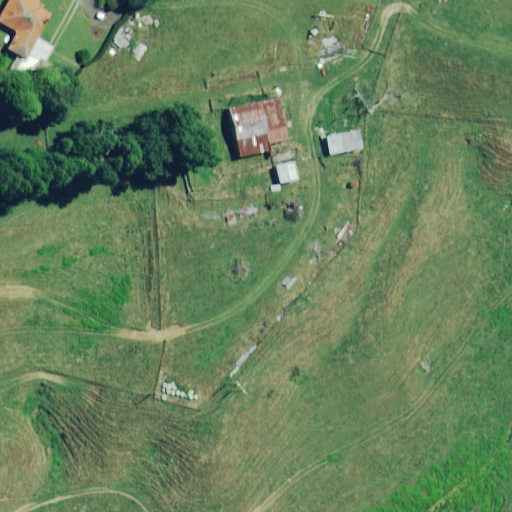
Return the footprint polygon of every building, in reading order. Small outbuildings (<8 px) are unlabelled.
[(0,0),(0,27),(9,32),(13,25),(30,34),(41,13),(31,7),(33,3),(27,0),(0,0)] [(13,25),(9,32),(0,48),(0,49),(17,58),(19,54),(28,38),(30,34),(13,25)] [(45,47),(28,38),(19,54),(32,61),(36,64),(37,61),(45,47)] [(45,65),(37,61),(36,64),(32,61),(23,78),(34,84),(45,65)] [(269,99),(221,111),(233,157),(281,145),(269,99)] [(355,130),(316,136),(319,154),(358,148),(355,130)] [(286,161),(268,165),(271,183),(290,179),(286,161)]
